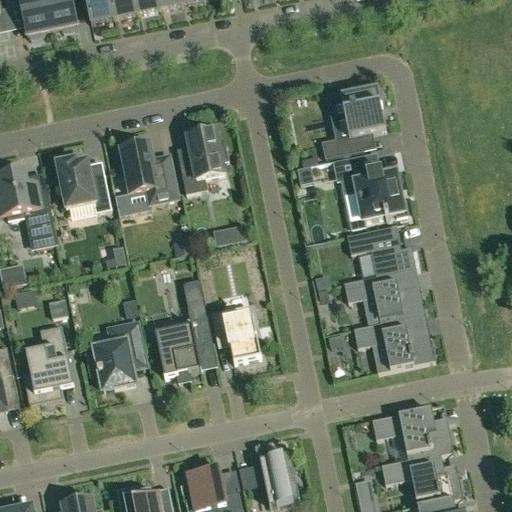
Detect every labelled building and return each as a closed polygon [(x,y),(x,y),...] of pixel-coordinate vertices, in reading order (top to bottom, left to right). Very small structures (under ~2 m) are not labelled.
[(44,41),(44,38),(53,36),(45,0),(5,0),(8,13),(21,10),(28,41),(30,40),(31,44),(44,41)] [(73,2),(82,0),(45,0),(53,36),(63,34),(63,37),(77,34),(76,31),(78,30),(73,2)] [(114,23),(109,0),(85,0),(91,28),(114,23)] [(133,0),(109,0),(114,23),(137,19),(133,0)] [(159,14),(156,0),(133,0),(137,19),(159,14)] [(179,0),(156,0),(159,14),(182,9),(179,0)] [(204,5),(203,0),(179,0),(182,9),(204,5)] [(381,110),(383,110),(379,91),(375,92),(375,90),(327,100),(329,113),(330,113),(330,111),(343,109),(349,141),(336,144),(336,142),(335,142),(336,144),(322,147),(325,164),(365,156),(361,140),(373,138),(387,135),(381,110)] [(216,135),(188,141),(193,168),(181,171),(187,199),(200,196),(198,185),(225,180),(223,167),(229,166),(225,150),(220,151),(216,135)] [(127,153),(122,155),(131,200),(148,196),(150,209),(178,203),(170,161),(154,165),(150,149),(145,150),(144,146),(126,150),(127,153)] [(304,171),(319,168),(317,160),(302,164),(304,171)] [(338,165),(342,184),(345,183),(348,196),(357,194),(364,225),(405,217),(397,178),(384,180),(382,174),(363,178),(359,161),(338,165)] [(77,164),(57,168),(67,213),(94,208),(97,218),(112,215),(105,179),(95,181),(91,179),(88,166),(78,168),(77,164)] [(311,171),(298,174),(301,189),(314,187),(311,171)] [(0,222),(7,221),(8,225),(26,222),(29,239),(33,238),(36,254),(58,249),(47,194),(31,197),(26,174),(0,179),(0,222)] [(247,229),(235,231),(238,246),(250,244),(247,229)] [(417,275),(412,252),(402,254),(397,231),(348,241),(352,260),(371,256),(377,282),(377,283),(396,280),(417,275)] [(19,270),(0,273),(0,280),(3,293),(23,289),(19,270)] [(396,280),(377,283),(377,282),(345,288),(349,308),(375,302),(381,329),(381,330),(405,325),(426,321),(421,294),(408,297),(407,290),(398,291),(396,280)] [(139,320),(136,303),(123,306),(127,322),(139,320)] [(67,304),(49,306),(51,322),(69,319),(67,304)] [(230,345),(235,368),(262,363),(254,322),(251,322),(249,310),(212,318),(218,347),(230,345)] [(175,334),(156,338),(165,383),(178,380),(179,383),(190,381),(190,377),(201,375),(201,376),(203,376),(198,353),(214,349),(208,322),(192,325),(189,311),(188,311),(190,323),(173,327),(175,334)] [(354,334),(358,353),(385,348),(391,375),(436,366),(430,340),(418,343),(416,335),(408,337),(405,325),(381,330),(381,329),(354,334)] [(100,377),(100,378),(101,378),(104,395),(136,389),(130,359),(143,357),(138,328),(122,331),(126,347),(96,353),(97,358),(89,359),(93,379),(100,377)] [(41,336),(44,353),(27,357),(31,378),(24,379),(30,410),(64,403),(62,393),(75,391),(63,331),(41,336)] [(0,416),(7,415),(5,405),(18,402),(8,352),(0,353),(0,416)] [(403,439),(409,465),(409,467),(433,462),(454,457),(449,432),(436,434),(432,413),(373,425),(377,445),(403,439)] [(262,465),(261,465),(270,511),(301,506),(291,459),(267,464),(268,466),(263,467),(262,465)] [(409,467),(409,465),(382,470),(386,490),(413,484),(418,511),(419,511),(454,505),(464,503),(458,476),(446,479),(444,472),(436,473),(433,462),(409,467)] [(188,495),(191,494),(193,503),(187,504),(188,511),(244,511),(241,496),(227,499),(221,473),(203,477),(202,473),(184,477),(188,495)] [(259,492),(257,481),(242,484),(244,495),(259,492)] [(376,511),(370,484),(356,486),(360,511),(376,511)] [(120,511),(160,511),(159,502),(153,503),(152,496),(147,497),(145,489),(117,495),(120,511)] [(93,511),(92,504),(80,506),(80,503),(62,507),(63,511),(93,511)]
